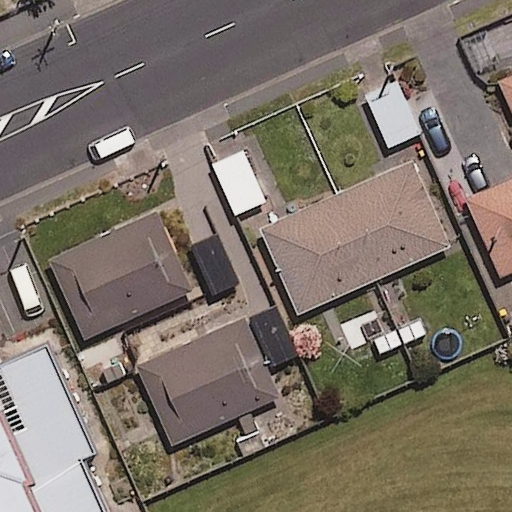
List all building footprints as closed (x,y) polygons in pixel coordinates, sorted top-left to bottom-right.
[(511,274),(511,76),(505,80),(511,95),(511,180),(472,199),(507,277),(511,274)] [(419,132),(395,80),(365,94),(389,146),(419,132)] [(264,202),(243,151),(214,163),(235,214),(264,202)] [(420,160),(266,228),(305,314),(458,246),(420,160)] [(162,211),(54,260),(90,339),(197,290),(162,211)] [(223,234),(197,246),(220,294),(246,282),(223,234)] [(305,355),(283,307),(258,319),(279,367),(305,355)] [(251,317),(142,365),(179,446),(287,397),(251,317)] [(0,511),(115,511),(92,460),(107,453),(57,342),(0,367),(0,511)]
